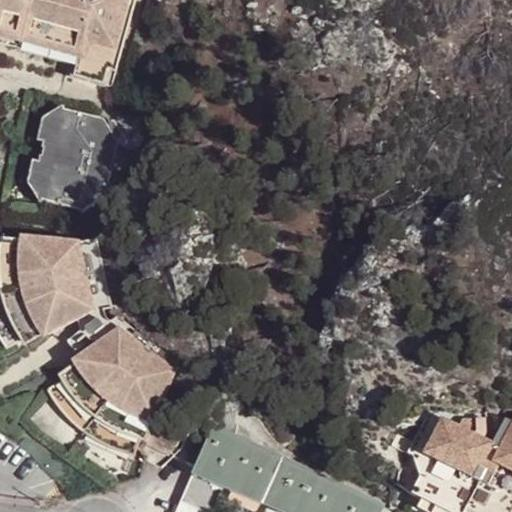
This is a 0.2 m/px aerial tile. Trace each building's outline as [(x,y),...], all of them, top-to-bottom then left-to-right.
[(0,0),(0,33),(76,54),(72,67),(69,78),(100,86),(123,0),(0,0)] [(123,0),(100,86),(109,89),(133,0),(123,0)] [(0,47),(72,67),(76,54),(0,33),(0,47)] [(55,131),(60,112),(61,109),(57,108),(39,120),(34,142),(41,144),(44,139),(50,134),(55,131)] [(101,120),(60,112),(55,131),(50,134),(44,139),(41,144),(39,149),(36,159),(36,164),(37,172),(40,180),(43,184),(39,202),(79,211),(101,197),(113,143),(101,120)] [(38,205),(39,202),(43,184),(40,180),(37,172),(36,164),(29,163),(24,185),(35,204),(38,205)] [(128,315),(111,237),(43,251),(0,248),(0,327),(10,346),(57,319),(91,312),(95,330),(106,342),(95,356),(52,389),(57,398),(68,411),(84,426),(103,439),(118,445),(132,449),(149,400),(183,357),(128,315)] [(0,344),(3,350),(10,346),(0,327),(0,344)] [(57,398),(52,389),(46,393),(51,402),(64,417),(81,433),(100,445),(117,453),(130,457),(132,449),(118,445),(103,439),(84,426),(68,411),(57,398)] [(150,418),(140,444),(167,453),(179,444),(186,431),(150,418)] [(508,511),(511,506),(511,420),(501,421),(488,446),(480,442),(483,436),(483,420),(458,421),(453,429),(439,422),(426,445),(412,438),(403,456),(408,458),(408,480),(402,496),(405,498),(399,511),(508,511)] [(376,511),(380,503),(211,434),(195,472),(190,469),(172,511),(214,511),(223,491),(274,511),(376,511)]
